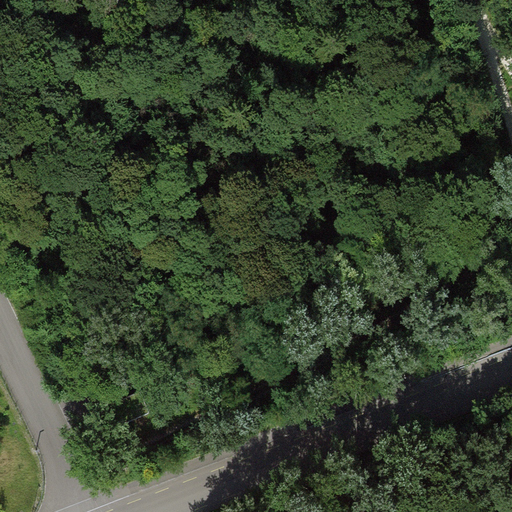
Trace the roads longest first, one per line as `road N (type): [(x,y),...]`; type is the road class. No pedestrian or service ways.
road 1 (track): [(91,505),(132,458),(511,263)]
road 2 (unclassified): [(149,511),(511,372)]
road 3 (track): [(219,0),(407,316)]
